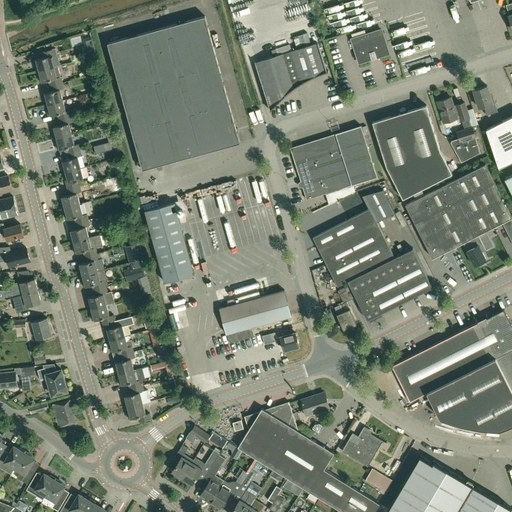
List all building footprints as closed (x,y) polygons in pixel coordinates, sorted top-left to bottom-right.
[(293,14),(299,13),(299,12),(308,11),(306,1),(297,2),(298,5),(291,6),(293,14)] [(142,169),(240,142),(205,16),(107,42),(142,169)] [(302,33),(306,45),(256,61),(271,108),(270,110),(274,106),(284,95),(296,86),(310,78),(324,72),(328,71),(328,70),(326,71),(318,43),(314,29),(302,33)] [(357,57),(359,63),(389,53),(387,47),(381,29),(351,38),(357,57)] [(42,57),(33,59),(36,71),(54,66),(57,65),(60,65),(55,47),(41,51),(42,57)] [(54,66),(36,71),(39,82),(48,80),(50,85),(62,82),(60,76),(57,65),(54,66)] [(45,104),(62,100),(60,89),(63,88),(62,82),(50,85),(51,91),(42,93),(45,104)] [(487,115),(498,111),(493,96),(491,97),(487,85),(473,90),(479,107),(484,106),(487,115)] [(461,119),(469,117),(465,101),(453,105),(451,97),(437,101),(443,121),(460,116),(461,119)] [(58,119),(71,115),(69,110),(65,111),(62,100),(45,104),(47,115),(57,113),(58,119)] [(440,150),(426,104),(372,122),(386,167),(403,198),(452,173),(440,150)] [(475,105),(469,105),(471,122),(477,121),(475,105)] [(54,138),(71,133),(69,122),(72,121),(71,115),(58,119),(60,124),(51,127),(54,138)] [(511,115),(486,129),(498,167),(511,160),(511,115)] [(355,191),(353,184),(377,177),(361,125),(290,147),(301,182),(299,182),(298,184),(299,186),(301,187),(302,186),(306,199),(325,193),(328,203),(355,191)] [(472,126),(457,131),(459,138),(451,140),(450,142),(461,161),(480,152),(472,126)] [(71,133),(54,138),(57,149),(66,147),(67,152),(80,149),(78,144),(74,145),(71,133)] [(63,172),(80,167),(85,166),(82,155),(81,156),(80,149),(67,152),(69,158),(59,160),(63,172)] [(215,157),(227,153),(226,149),(214,153),(215,157)] [(511,240),(511,218),(511,217),(511,216),(485,163),(405,203),(432,257),(463,242),(474,266),(486,260),(482,252),(486,250),(478,234),(503,222),(511,240)] [(67,189),(79,185),(78,180),(83,178),(80,167),(63,172),(67,189)] [(0,193),(12,190),(8,175),(0,176),(0,193)] [(62,208),(80,203),(77,192),(81,191),(79,185),(67,189),(68,194),(59,197),(62,208)] [(382,315),(380,312),(433,285),(413,246),(395,255),(377,219),(396,210),(384,187),(364,193),(370,206),(313,235),(338,284),(348,279),(370,321),(382,315)] [(0,217),(18,214),(13,196),(0,199),(0,217)] [(194,274),(175,202),(145,210),(165,282),(194,274)] [(75,222),(88,219),(87,213),(83,214),(80,203),(62,208),(65,219),(74,217),(75,222)] [(89,237),(86,226),(90,225),(88,219),(75,222),(77,228),(68,230),(71,241),(89,237)] [(24,236),(20,223),(4,228),(3,223),(0,222),(0,233),(5,233),(7,240),(24,236)] [(89,237),(71,241),(74,253),(83,250),(84,256),(97,252),(96,247),(103,245),(100,234),(89,237)] [(128,253),(139,250),(137,242),(126,245),(128,253)] [(10,266),(30,260),(27,248),(6,253),(10,266)] [(77,264),(80,275),(98,270),(104,268),(101,258),(99,258),(97,252),(84,256),(85,261),(77,264)] [(146,276),(145,275),(142,264),(131,267),(124,269),(127,281),(146,276)] [(98,270),(80,275),(83,286),(92,284),(93,290),(106,286),(105,281),(107,280),(104,268),(98,270)] [(23,294),(38,290),(35,278),(20,282),(22,288),(14,290),(9,291),(10,297),(16,296),(23,294)] [(0,298),(6,298),(10,297),(9,291),(6,292),(5,289),(2,290),(0,282),(0,298)] [(244,296),(250,294),(247,283),(241,284),(244,296)] [(346,301),(354,297),(348,285),(337,290),(343,303),(344,302),(346,301)] [(111,291),(108,292),(106,286),(93,290),(95,295),(86,298),(88,309),(106,304),(107,305),(114,303),(111,291)] [(26,305),(41,301),(38,290),(23,294),(26,305)] [(235,298),(227,300),(228,305),(219,308),(226,334),(227,333),(230,343),(254,336),(252,327),(291,316),(284,290),(237,303),(235,298)] [(407,306),(411,314),(421,308),(417,300),(407,306)] [(349,309),(346,301),(344,302),(344,303),(334,307),(338,317),(337,317),(342,330),(355,324),(349,309)] [(103,323),(115,320),(114,314),(109,315),(107,305),(106,304),(88,309),(91,320),(101,317),(103,323)] [(511,324),(504,308),(392,365),(410,401),(427,392),(440,417),(452,421),(465,425),(477,427),(488,428),(500,429),(509,425),(511,423),(511,324)] [(155,325),(153,316),(144,318),(146,327),(155,325)] [(43,338),(42,337),(52,335),(47,317),(32,322),(36,339),(38,338),(38,340),(43,338)] [(107,340),(125,335),(122,324),(117,325),(115,320),(103,323),(107,340)] [(284,350),(299,346),(295,332),(276,338),(274,332),(262,336),(264,344),(276,341),(277,345),(282,343),(284,350)] [(127,341),(125,335),(107,340),(110,351),(120,349),(121,354),(133,351),(132,346),(133,346),(132,340),(127,341)] [(133,351),(121,354),(122,360),(113,363),(116,374),(134,369),(131,358),(135,357),(133,351)] [(45,355),(34,356),(35,364),(46,362),(45,355)] [(151,365),(152,370),(173,364),(171,360),(151,365)] [(47,377),(52,395),(68,390),(61,369),(47,373),(45,367),(37,369),(40,379),(47,377)] [(134,369),(116,374),(119,385),(128,382),(130,388),(142,385),(143,385),(142,379),(145,378),(142,367),(134,369)] [(0,389),(2,389),(3,387),(17,385),(16,371),(0,373),(0,389)] [(142,385),(130,388),(131,394),(122,396),(125,407),(143,403),(140,392),(144,391),(142,385)] [(306,415),(329,407),(324,392),(301,399),(306,415)] [(59,427),(76,422),(71,404),(70,399),(53,404),(59,427)] [(29,406),(31,413),(49,408),(47,401),(29,406)] [(249,429),(238,447),(344,511),(374,511),(380,503),(324,469),(334,452),(298,430),(289,401),(264,409),(262,408),(260,411),(244,416),(249,429)] [(143,403),(125,407),(128,418),(138,416),(139,422),(151,418),(150,412),(146,413),(143,403)] [(233,422),(235,430),(244,428),(241,420),(233,422)] [(190,432),(195,435),(204,442),(209,435),(195,425),(190,432)] [(357,439),(351,436),(342,450),(368,465),(377,450),(365,443),(371,433),(372,430),(364,426),(359,436),(357,439)] [(172,471),(182,478),(192,462),(182,456),(188,447),(183,444),(174,457),(179,460),(172,471)] [(8,464),(15,468),(24,451),(14,445),(8,455),(2,451),(0,455),(0,464),(2,466),(2,465),(6,468),(8,464)] [(207,445),(201,456),(207,460),(213,448),(207,445)] [(211,467),(219,454),(220,453),(214,449),(205,463),(211,467)] [(24,451),(15,468),(21,471),(17,477),(28,483),(35,471),(29,467),(35,458),(24,451)] [(219,454),(211,467),(208,471),(215,475),(226,458),(219,454)] [(384,511),(507,511),(510,507),(432,460),(431,462),(419,455),(384,511)] [(192,484),(202,468),(204,466),(200,464),(202,461),(195,457),(192,462),(182,478),(192,484)] [(474,462),(473,471),(483,472),(484,464),(474,462)] [(394,481),(372,468),(365,481),(380,489),(379,491),(386,495),(394,481)] [(249,473),(243,483),(248,486),(256,473),(251,469),(249,473)] [(242,485),(243,483),(249,473),(243,470),(236,481),(242,485)] [(39,491),(45,495),(55,479),(44,472),(39,482),(33,478),(26,489),(37,496),(39,491)] [(201,494),(204,496),(207,498),(205,500),(209,503),(223,481),(224,480),(220,478),(218,480),(212,476),(201,494)] [(65,485),(55,479),(45,495),(51,498),(48,504),(58,510),(65,499),(59,496),(65,485)] [(234,486),(235,484),(233,482),(230,483),(229,484),(223,481),(209,503),(219,509),(221,507),(234,486)] [(268,500),(273,503),(278,494),(281,489),(276,486),(268,500)] [(231,511),(245,511),(250,505),(257,496),(250,491),(248,494),(245,492),(231,511)] [(81,511),(89,499),(79,493),(72,504),(67,500),(60,511),(81,511)] [(278,494),(273,503),(269,508),(275,511),(284,498),(278,494)] [(104,511),(106,509),(89,499),(81,511),(104,511)] [(0,511),(9,511),(14,507),(0,500),(0,511)] [(255,509),(250,505),(245,511),(259,511),(265,505),(260,502),(255,509)]
